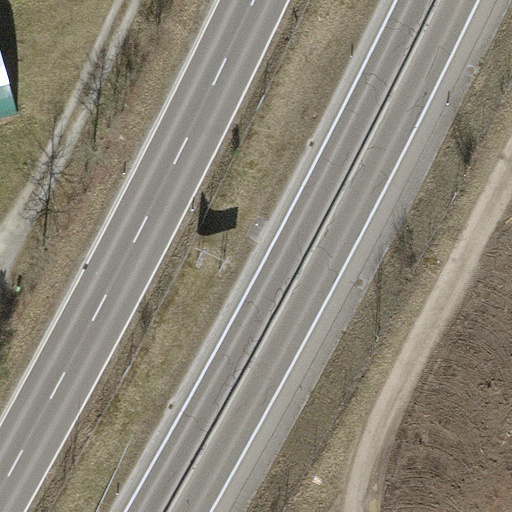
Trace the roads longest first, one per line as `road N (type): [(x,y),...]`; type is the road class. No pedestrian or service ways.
road 1 (trunk): [(417,0),(287,259),(146,511)]
road 2 (trunk): [(191,511),(462,0)]
road 3 (primary): [(0,496),(254,0)]
road 4 (track): [(372,511),(385,434),(511,174)]
road 5 (track): [(134,0),(0,259)]
